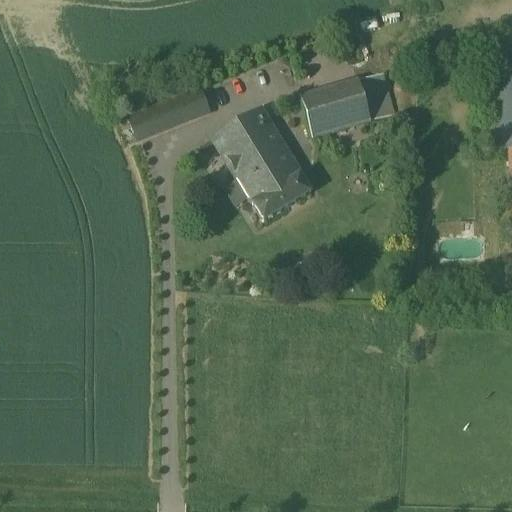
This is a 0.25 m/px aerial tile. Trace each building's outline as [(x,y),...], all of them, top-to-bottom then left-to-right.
[(511,70),(492,70),(491,138),(511,138),(511,70)] [(359,83),(370,124),(394,117),(382,76),(359,83)] [(359,83),(301,101),(313,141),(370,124),(359,83)] [(198,94),(123,123),(132,146),(207,116),(198,94)] [(214,143),(239,183),(224,192),(234,209),(249,200),(253,207),(299,178),(261,115),(214,143)] [(253,207),(252,207),(263,225),(311,196),(300,178),(253,207)]
